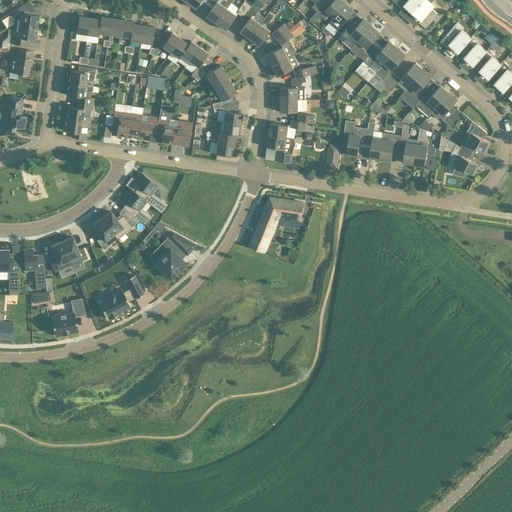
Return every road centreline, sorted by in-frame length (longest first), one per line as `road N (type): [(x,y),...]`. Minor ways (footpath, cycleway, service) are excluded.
road 1 (residential): [(256,173),(460,208),(498,176),(509,141),(487,100),(367,0)]
road 2 (residential): [(0,355),(88,350),(155,320),(210,271),(251,204),(256,173)]
road 3 (residential): [(256,173),(262,79),(246,57),(165,0)]
road 4 (residential): [(0,227),(38,224),(78,208),(124,155)]
road 5 (residential): [(63,4),(44,145)]
road 6 (residential): [(124,155),(256,173)]
